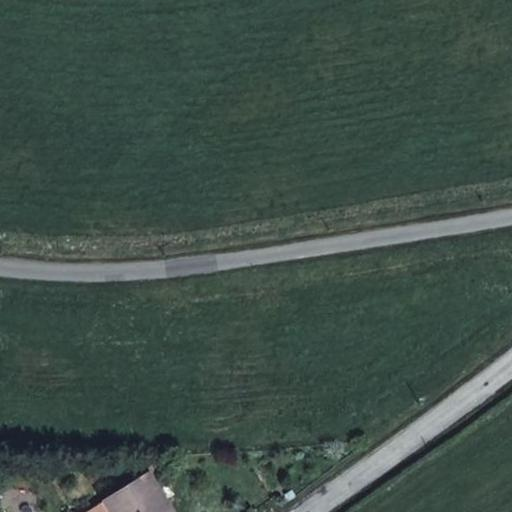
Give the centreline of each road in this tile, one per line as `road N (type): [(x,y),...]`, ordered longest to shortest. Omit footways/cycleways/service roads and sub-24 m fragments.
road 1 (unclassified): [(511,217),(194,270),(0,270)]
road 2 (unclassified): [(511,371),(309,511)]
